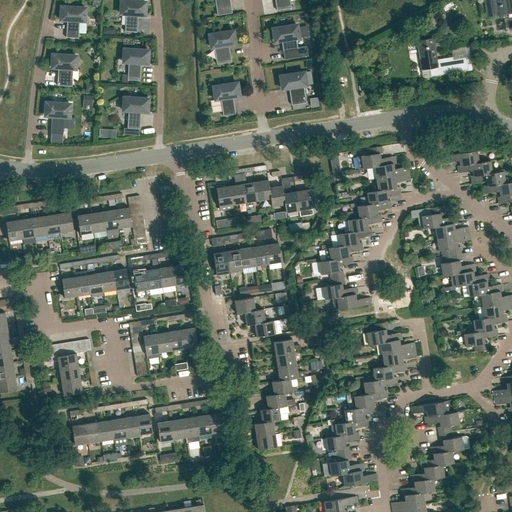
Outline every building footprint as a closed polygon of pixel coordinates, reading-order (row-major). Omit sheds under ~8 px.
[(145,16),(146,2),(121,0),(120,14),(126,14),(124,32),(137,32),(138,15),(145,16)] [(232,13),(229,0),(214,0),(217,16),(232,13)] [(291,8),(289,0),(274,0),(276,11),(291,8)] [(511,0),(483,0),(487,18),(508,14),(509,17),(511,16),(511,0)] [(85,22),(86,8),(61,6),(60,20),(67,21),(66,38),(78,39),(79,21),(85,22)] [(299,38),(297,25),(272,29),(274,42),(281,41),(284,60),(308,56),(307,52),(298,53),(296,39),(299,38)] [(233,31),(209,35),(211,48),(214,48),(217,65),(231,62),(229,45),(235,44),(233,31)] [(429,69),(436,60),(433,38),(416,41),(421,70),(429,69)] [(148,64),(148,51),(124,49),(123,62),(128,63),(127,75),(122,74),(121,82),(127,83),(127,80),(140,81),(141,64),(148,64)] [(76,70),(77,56),(52,54),(51,68),(58,68),(57,86),(72,87),(73,69),(76,70)] [(436,60),(429,69),(431,77),(468,71),(466,58),(452,60),(452,57),(436,60)] [(304,72),(280,76),(282,89),(289,88),(291,105),(306,103),(303,86),(306,86),(313,85),(310,71),(304,72)] [(235,114),(233,97),(239,96),(237,83),(213,87),(215,100),(220,99),(223,116),(235,114)] [(147,112),(148,99),(123,97),(123,111),(128,111),(127,128),(139,129),(141,112),(147,112)] [(69,118),(70,104),(45,103),(45,116),(51,117),(50,134),(63,135),(64,117),(69,118)] [(107,138),(107,130),(99,129),(99,137),(107,138)] [(360,156),(357,157),(359,169),(362,169),(374,167),(384,165),(383,160),(381,160),(380,154),(382,153),(381,147),(381,146),(368,148),(369,155),(360,156)] [(468,164),(479,163),(477,151),(444,156),(445,163),(456,161),(456,160),(458,160),(459,166),(457,166),(458,173),(469,171),(469,170),(468,164)] [(384,165),(374,167),(376,179),(409,173),(408,171),(408,167),(407,167),(396,169),(397,170),(394,170),(393,164),(396,164),(394,157),(383,158),(383,160),(384,165)] [(482,174),(492,173),(490,161),(479,163),(468,164),(469,170),(472,170),(473,176),(470,176),(471,183),(483,182),(483,181),(482,174)] [(258,201),(255,182),(246,183),(245,173),(249,173),(248,168),(240,169),(245,203),(258,201)] [(232,205),(245,203),(240,169),(232,170),(232,175),(234,175),(236,185),(229,186),(232,205)] [(495,185),(505,183),(503,171),(492,173),(482,174),(483,181),(485,180),(486,186),(484,187),(485,194),(496,192),(496,191),(495,185)] [(409,173),(376,179),(378,191),(388,189),(389,195),(389,196),(400,194),(401,194),(400,187),(397,187),(396,181),(398,181),(399,182),(410,180),(409,173)] [(290,187),(289,177),(280,179),(281,185),(282,185),(282,188),(290,187)] [(269,187),(268,180),(255,182),(258,201),(270,199),(271,199),(269,187)] [(508,195),(511,194),(511,182),(505,183),(495,185),(496,191),(498,190),(499,196),(497,197),(498,204),(510,202),(509,200),(508,195)] [(283,193),(282,188),(282,185),(281,185),(269,187),(271,199),(270,199),(272,207),(284,205),(285,205),(283,193)] [(233,209),(232,205),(229,186),(216,188),(220,211),(233,209)] [(315,188),(309,189),(312,209),(313,213),(318,213),(318,208),(317,204),(315,188)] [(309,189),(296,191),(299,211),(300,216),(313,214),(313,213),(312,209),(309,189)] [(387,195),(389,195),(388,189),(378,191),(366,192),(368,204),(368,205),(378,203),(379,208),(379,210),(391,208),(390,201),(388,201),(387,195)] [(160,199),(172,197),(171,191),(159,193),(160,199)] [(286,213),(299,211),(296,191),(283,193),(285,205),(284,205),(286,213)] [(123,198),(122,194),(114,195),(114,199),(116,199),(117,203),(123,202),(122,198),(123,198)] [(368,204),(357,206),(359,218),(359,219),(369,217),(370,222),(370,224),(381,222),(380,215),(378,215),(377,209),(379,208),(378,203),(368,205),(368,204)] [(5,214),(18,212),(16,205),(4,207),(5,214)] [(444,225),(444,219),(441,220),(440,214),(443,213),(442,206),(429,208),(430,215),(421,216),(423,229),(434,227),(444,225)] [(130,215),(129,209),(129,207),(116,209),(119,228),(132,226),(131,221),(130,215)] [(106,231),(119,228),(116,209),(103,211),(106,231)] [(93,233),(106,231),(103,211),(90,213),(93,233)] [(57,214),(60,233),(73,231),(70,212),(57,214)] [(80,235),(93,233),(90,213),(77,215),(80,235)] [(57,214),(44,216),(47,235),(48,235),(60,233),(57,214)] [(44,216),(32,218),(35,237),(34,237),(35,243),(48,241),(48,235),(47,235),(44,216)] [(359,218),(347,220),(349,232),(349,233),(359,231),(360,236),(361,238),(372,236),(371,229),(369,229),(368,223),(370,222),(369,217),(359,219),(359,218)] [(436,239),(469,233),(468,227),(457,229),(457,230),(455,230),(453,224),(456,223),(455,217),(444,218),(444,219),(444,225),(434,227),(436,239)] [(32,218),(19,220),(22,239),(34,237),(35,237),(32,218)] [(9,241),(22,239),(19,220),(6,222),(9,241)] [(291,231),(303,228),(302,222),(290,224),(291,231)] [(358,237),(360,236),(359,231),(349,233),(349,232),(338,234),(340,246),(350,245),(351,250),(351,251),(362,250),(361,242),(359,243),(358,237)] [(442,257),(461,254),(460,247),(457,248),(456,241),(459,241),(459,242),(470,240),(469,233),(436,239),(438,251),(441,250),(442,257)] [(238,242),(238,239),(237,235),(229,236),(230,243),(238,242)] [(212,247),(225,245),(224,236),(211,239),(212,247)] [(265,245),(268,265),(281,262),(278,243),(265,245)] [(255,267),(268,265),(265,245),(252,247),(255,267)] [(327,248),(324,249),(325,261),(330,260),(340,259),(341,264),(341,265),(353,264),(352,256),(349,257),(348,251),(351,250),(350,245),(340,246),(328,248),(327,248)] [(243,269),(255,267),(252,247),(239,249),(243,272),(243,269)] [(230,274),(243,272),(239,249),(227,251),(230,274)] [(217,276),(230,274),(227,251),(213,253),(217,276)] [(464,272),(463,267),(460,267),(460,261),(462,261),(461,254),(442,257),(443,263),(440,264),(442,276),(453,274),(464,272)] [(103,292),(100,273),(94,274),(93,264),(93,259),(85,260),(85,265),(86,271),(90,294),(103,292)] [(325,261),(319,262),(321,274),(330,273),(331,279),(343,277),(342,271),(340,271),(339,265),(341,264),(340,259),(330,260),(325,261)] [(171,266),(175,286),(188,283),(185,264),(171,266)] [(477,283),(476,277),(474,277),(473,271),(475,271),(474,264),(463,266),(463,267),(464,272),(453,274),(455,286),(467,284),(477,283)] [(162,288),(175,286),(171,266),(159,268),(162,288)] [(149,290),(162,288),(159,268),(145,270),(149,290)] [(113,271),(116,290),(129,288),(126,269),(113,271)] [(136,292),(149,290),(145,270),(133,272),(136,292)] [(74,277),(77,296),(90,294),(86,271),(78,272),(79,276),(74,277)] [(103,292),(116,290),(113,271),(100,273),(103,292)] [(490,293),(490,287),(487,288),(486,281),(489,281),(487,274),(476,276),(476,277),(477,283),(467,284),(469,296),(480,295),(490,293)] [(64,298),(77,296),(74,277),(61,279),(64,293),(64,298)] [(346,296),(345,290),(343,290),(342,284),(344,284),(343,277),(331,279),(332,285),(323,287),(325,299),(336,298),(336,297),(346,296)] [(482,307),(511,301),(511,294),(503,296),(503,297),(500,298),(499,292),(502,291),(501,284),(489,286),(490,287),(490,293),(480,295),(482,307)] [(346,296),(336,297),(336,298),(338,310),(371,304),(370,298),(370,297),(359,299),(359,300),(356,301),(355,294),(358,294),(357,288),(357,287),(356,287),(345,289),(345,290),(346,296)] [(256,310),(255,310),(253,297),(234,300),(236,314),(244,313),(244,312),(256,310)] [(494,317),(495,322),(495,324),(507,322),(506,315),(503,315),(502,309),(505,308),(505,310),(511,308),(511,301),(482,307),(484,318),(494,317)] [(265,322),(270,321),(269,316),(265,317),(263,309),(255,310),(256,310),(244,312),(244,313),(246,325),(254,324),(265,322)] [(292,331),(300,330),(298,317),(290,318),(292,331)] [(493,323),(495,322),(494,317),(484,318),(473,320),(475,332),(474,332),(485,330),(486,336),(486,337),(497,335),(496,328),(494,329),(493,323)] [(254,324),(256,337),(281,333),(280,327),(274,328),(273,320),(270,321),(265,322),(254,324)] [(390,341),(389,336),(387,336),(386,330),(388,329),(387,322),(376,324),(374,324),(375,331),(366,332),(368,345),(380,343),(390,341)] [(0,339),(9,338),(7,325),(0,326),(0,339)] [(182,329),(185,349),(198,347),(195,327),(182,329)] [(172,351),(185,349),(182,329),(169,331),(172,351)] [(483,336),(486,336),(485,330),(474,332),(475,332),(463,334),(465,346),(474,345),(475,352),(488,349),(487,342),(484,343),(483,336)] [(159,353),(172,351),(169,331),(156,333),(159,353)] [(160,357),(159,353),(156,333),(143,335),(143,339),(144,345),(145,351),(146,357),(147,359),(160,357)] [(382,355),(415,350),(414,343),(402,345),(403,346),(400,346),(399,340),(402,340),(400,333),(389,334),(389,336),(390,341),(380,343),(382,355)] [(0,352),(11,351),(9,338),(0,339),(0,352)] [(294,351),(294,352),(301,350),(300,344),(293,345),(292,339),(273,342),(275,355),(294,351)] [(26,348),(21,349),(17,350),(18,358),(27,357),(26,348)] [(394,365),(395,371),(395,372),(406,370),(405,363),(403,363),(402,357),(404,357),(405,358),(416,356),(415,350),(382,355),(384,367),(394,365)] [(0,365),(13,364),(11,351),(0,352),(0,365)] [(296,364),(294,352),(294,351),(275,355),(277,367),(296,364)] [(59,370),(78,367),(76,353),(73,354),(67,355),(61,356),(57,357),(59,370)] [(311,370),(317,369),(322,368),(320,360),(310,362),(311,370)] [(0,379),(15,377),(13,364),(0,365),(0,379)] [(296,364),(277,367),(279,380),(290,379),(298,378),(306,376),(305,373),(303,372),(298,372),(296,364)] [(392,371),(395,371),(394,365),(384,367),(372,368),(374,380),(374,381),(384,379),(385,385),(386,386),(397,384),(396,377),(393,377),(392,371)] [(61,382),(80,379),(78,367),(59,370),(61,382)] [(504,389),(493,391),(494,398),(511,394),(511,375),(502,377),(503,384),(506,384),(507,390),(504,390),(504,389)] [(15,377),(0,379),(0,392),(17,390),(15,377)] [(80,379),(61,382),(63,396),(82,393),(80,379)] [(292,387),(290,379),(279,380),(271,381),(273,394),(273,395),(285,393),(297,391),(297,387),(292,387)] [(383,385),(385,385),(384,379),(374,381),(374,380),(363,382),(365,394),(365,395),(375,393),(376,398),(376,400),(387,398),(386,391),(384,391),(383,385)] [(286,400),(285,393),(273,395),(273,394),(265,396),(267,408),(267,409),(279,407),(287,406),(296,404),(295,399),(286,400)] [(373,399),(376,398),(375,393),(365,395),(365,394),(353,396),(355,408),(365,407),(366,413),(366,414),(378,412),(377,405),(374,405),(373,399)] [(511,394),(494,398),(495,404),(506,402),(506,401),(509,401),(510,407),(507,408),(508,415),(511,413),(511,394)] [(215,407),(214,398),(206,400),(207,404),(207,408),(215,407)] [(437,422),(436,420),(435,415),(449,413),(447,400),(411,406),(412,413),(423,412),(423,410),(426,410),(427,416),(424,417),(425,424),(437,422)] [(280,414),(279,407),(267,409),(267,408),(259,410),(261,423),(262,423),(273,421),(288,419),(287,413),(280,414)] [(364,413),(366,413),(365,407),(355,408),(343,410),(345,422),(356,421),(357,426),(357,427),(368,426),(367,419),(365,419),(364,413)] [(78,419),(77,415),(78,415),(78,410),(69,412),(70,416),(71,420),(78,419)] [(439,434),(451,432),(450,425),(459,424),(457,411),(449,413),(435,415),(436,420),(439,420),(440,427),(438,427),(439,434)] [(208,414),(211,434),(225,432),(221,412),(208,414)] [(136,416),(139,436),(152,433),(149,414),(136,416)] [(199,436),(211,434),(208,414),(195,416),(199,436)] [(126,438),(139,436),(136,416),(123,418),(126,438)] [(195,416),(183,418),(186,438),(187,443),(199,441),(199,436),(195,416)] [(113,440),(126,438),(123,418),(110,420),(113,440)] [(173,440),(186,438),(183,418),(170,421),(173,440)] [(101,442),(113,440),(110,420),(97,422),(101,442)] [(160,442),(173,440),(170,421),(156,423),(160,442)] [(275,434),(273,421),(262,423),(261,423),(254,424),(256,437),(275,434)] [(355,433),(354,427),(357,426),(356,421),(345,422),(334,424),(333,424),(330,425),(332,437),(336,436),(346,434),(347,440),(347,441),(359,439),(358,432),(355,433)] [(88,444),(101,442),(97,422),(85,424),(88,444)] [(75,446),(88,444),(85,424),(72,426),(75,446)] [(461,436),(452,438),(451,432),(439,434),(440,440),(442,440),(443,446),(441,447),(442,452),(452,451),(464,449),(470,448),(468,437),(466,436),(461,437),(461,436)] [(275,434),(256,437),(258,450),(277,447),(275,434)] [(345,441),(347,440),(346,434),(336,436),(332,437),(324,438),(326,451),(335,449),(336,455),(349,453),(348,446),(346,447),(345,441)] [(442,452),(441,447),(440,445),(429,447),(430,454),(433,454),(434,460),(431,461),(432,466),(442,465),(454,463),(452,451),(442,452)] [(352,472),(351,466),(349,466),(348,460),(350,460),(349,453),(336,455),(337,462),(328,463),(330,476),(342,474),(352,472)] [(432,466),(431,461),(431,459),(419,461),(421,468),(423,468),(424,474),(421,475),(422,480),(433,479),(444,477),(442,465),(432,466)] [(352,472),(342,474),(344,486),(377,480),(376,473),(364,475),(365,476),(362,477),(361,470),(364,470),(362,463),(351,465),(351,466),(352,472)] [(422,480),(421,475),(421,473),(410,475),(411,482),(413,482),(414,488),(412,488),(413,494),(423,492),(435,490),(433,479),(422,480)] [(511,483),(495,486),(496,493),(507,491),(507,490),(510,490),(511,496),(508,496),(509,503),(511,502),(511,483)] [(413,494),(412,488),(412,487),(400,489),(401,496),(404,495),(405,502),(402,502),(402,501),(391,503),(392,510),(425,504),(423,492),(413,494)] [(346,511),(346,510),(343,510),(342,504),(346,504),(346,505),(357,503),(356,496),(323,501),(324,511),(346,511)]
